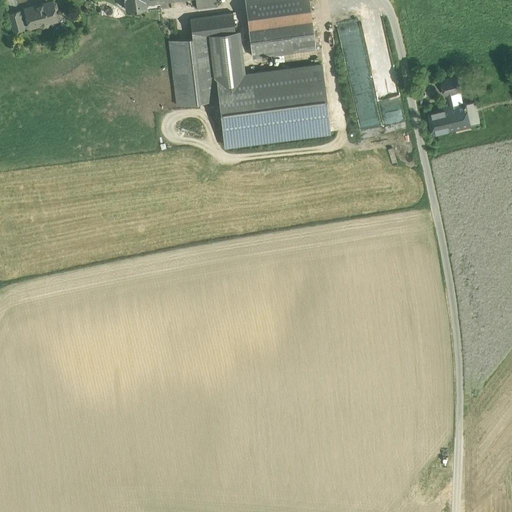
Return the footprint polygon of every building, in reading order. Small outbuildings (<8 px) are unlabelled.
[(123,0),(125,11),(145,8),(145,4),(144,0),(123,0)] [(215,0),(194,0),(196,10),(216,7),(215,0)] [(308,0),(273,0),(245,4),(248,29),(311,20),(308,0)] [(43,4),(35,7),(34,6),(24,8),(29,28),(40,25),(43,27),(47,26),(49,23),(57,20),(54,10),(56,7),(55,3),(52,1),(43,3),(43,4)] [(19,11),(9,13),(14,31),(23,28),(19,11)] [(233,13),(190,18),(192,37),(210,35),(235,32),(233,13)] [(311,20),(248,29),(252,57),(315,48),(311,20)] [(210,35),(213,67),(215,67),(225,146),(329,133),(321,65),(244,74),(239,32),(235,32),(210,35)] [(192,37),(169,40),(176,105),(217,100),(213,67),(210,35),(192,37)] [(457,77),(442,80),(445,93),(449,92),(452,106),(463,103),(457,77)] [(452,106),(430,111),(435,133),(480,123),(475,101),(463,103),(452,106)] [(320,171),(319,157),(256,161),(257,174),(320,171)]
